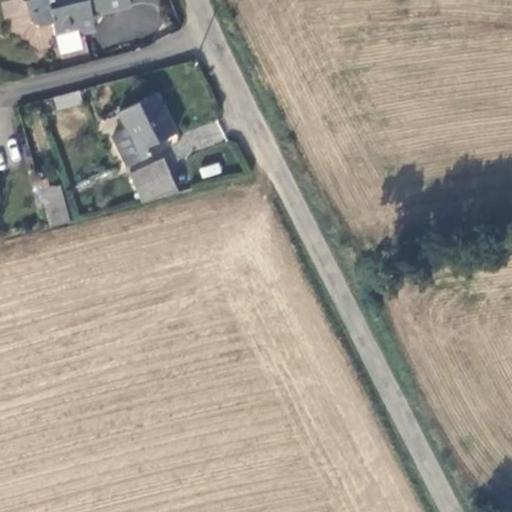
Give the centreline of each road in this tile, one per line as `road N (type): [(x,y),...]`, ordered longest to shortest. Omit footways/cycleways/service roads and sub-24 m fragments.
road 1 (unclassified): [(439,511),(209,41)]
road 2 (residential): [(209,41),(0,92)]
